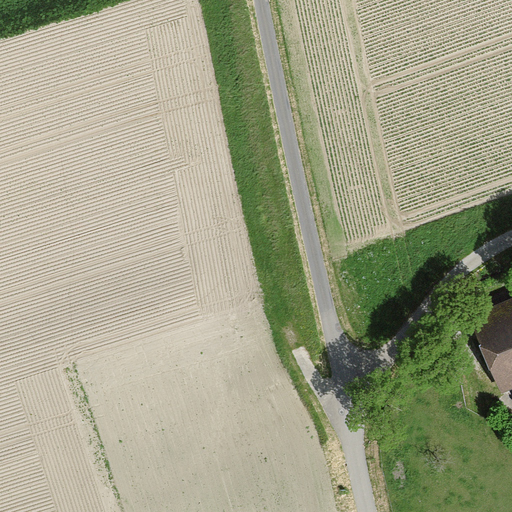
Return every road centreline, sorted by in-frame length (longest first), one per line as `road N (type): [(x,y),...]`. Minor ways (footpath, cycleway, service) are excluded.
road 1 (unclassified): [(367,511),(264,0)]
road 2 (track): [(345,402),(445,286),(511,236)]
